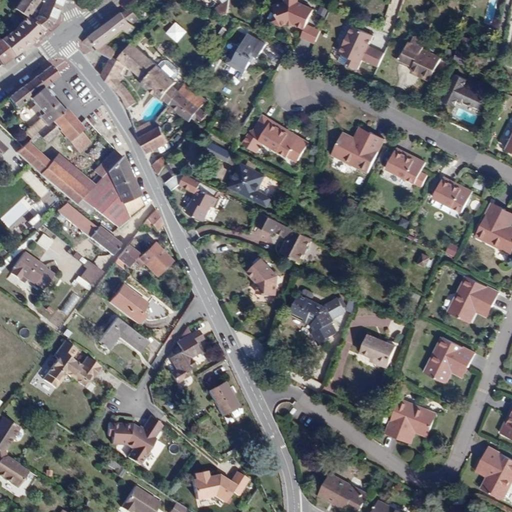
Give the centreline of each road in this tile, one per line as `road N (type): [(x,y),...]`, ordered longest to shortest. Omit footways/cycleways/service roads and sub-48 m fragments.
road 1 (residential): [(258,405),(275,393),(300,394),(411,474),(444,478),(456,466),(511,324)]
road 2 (residential): [(63,39),(115,106),(205,291)]
road 3 (residential): [(511,173),(330,83),(298,90)]
road 4 (unclassified): [(205,291),(132,407)]
road 5 (residential): [(205,291),(258,405)]
